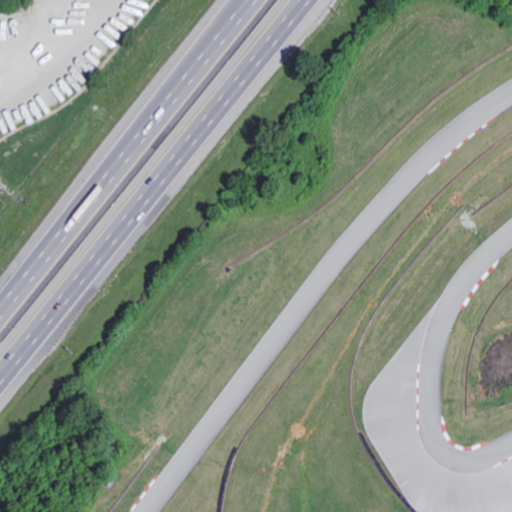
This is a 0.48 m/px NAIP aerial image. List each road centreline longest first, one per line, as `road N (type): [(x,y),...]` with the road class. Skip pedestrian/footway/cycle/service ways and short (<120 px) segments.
road 1 (motorway): [(0,396),(318,0)]
road 2 (motorway): [(239,0),(0,297)]
